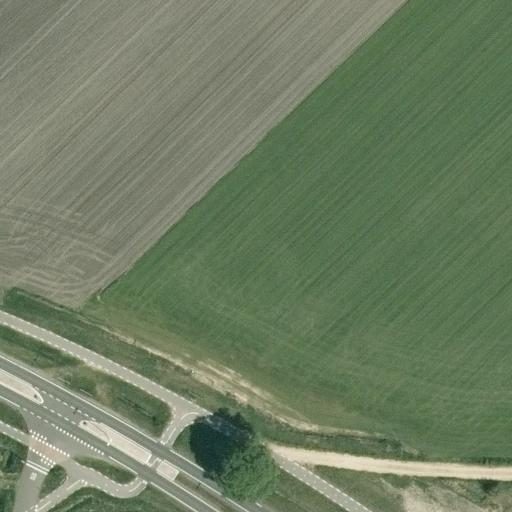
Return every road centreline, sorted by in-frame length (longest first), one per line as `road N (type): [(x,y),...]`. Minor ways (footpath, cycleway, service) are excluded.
road 1 (track): [(263,450),(511,472)]
road 2 (secondary): [(257,511),(69,399)]
road 3 (secondary): [(57,419),(209,511)]
